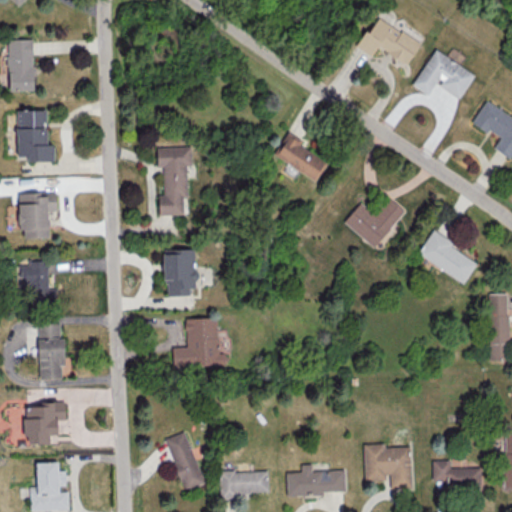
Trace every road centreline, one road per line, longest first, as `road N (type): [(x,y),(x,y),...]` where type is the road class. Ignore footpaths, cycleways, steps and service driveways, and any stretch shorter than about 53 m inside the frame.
road 1 (residential): [(106,0),(127,511)]
road 2 (residential): [(194,0),(511,221)]
